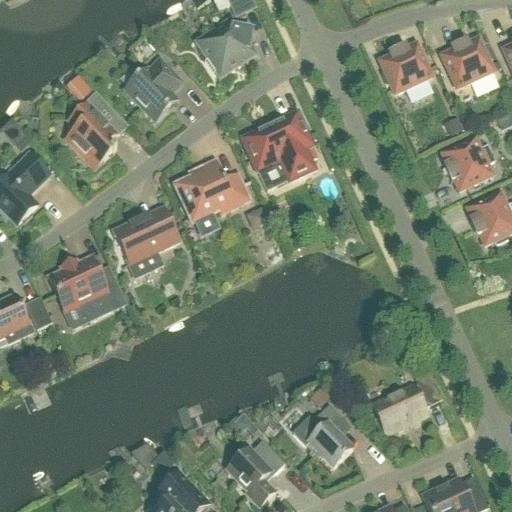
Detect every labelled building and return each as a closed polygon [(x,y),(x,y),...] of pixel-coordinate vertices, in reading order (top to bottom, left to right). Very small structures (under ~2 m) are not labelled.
[(452,16),(442,19),(451,48),(460,46),(452,16)] [(215,77),(220,83),(255,60),(249,52),(252,37),(237,34),(231,25),(196,48),(207,65),(204,67),(212,79),(215,77)] [(456,95),(493,78),(488,67),(491,66),(486,55),(483,56),(478,46),(467,51),(465,48),(451,55),(452,57),(441,62),(456,95)] [(384,79),(381,80),(386,91),(390,90),(395,100),(405,95),(427,85),(431,83),(416,51),(405,56),(404,53),(389,60),(390,63),(379,68),(384,79)] [(511,75),(511,52),(503,56),(511,75)] [(147,75),(125,96),(157,130),(166,121),(164,119),(177,106),(170,100),(181,89),(159,66),(148,77),(147,75)] [(88,111),(86,109),(68,127),(76,135),(65,147),(94,177),(111,160),(112,162),(116,158),(113,155),(112,155),(107,150),(117,141),(125,132),(107,113),(97,102),(88,111)] [(241,145),(257,177),(279,167),(289,188),(314,176),(304,155),(312,152),(299,124),(285,130),(283,125),(241,145)] [(462,136),(456,124),(444,129),(450,142),(462,136)] [(21,157),(31,147),(24,140),(14,150),(21,157)] [(447,172),(444,173),(451,188),(454,186),(459,197),(491,182),(486,171),(494,167),(487,152),(479,156),(475,146),(464,151),(462,148),(451,153),(453,156),(442,161),(447,172)] [(0,213),(16,231),(37,211),(28,201),(49,181),(29,161),(4,184),(3,184),(0,183),(0,213)] [(236,181),(224,187),(215,168),(200,175),(202,179),(175,192),(192,228),(219,216),(221,220),(248,206),(236,181)] [(500,200),(467,215),(472,226),(470,227),(476,242),(479,241),(484,252),(495,247),(496,250),(507,245),(506,241),(511,238),(511,209),(506,212),(500,200)] [(179,248),(163,214),(113,238),(129,271),(179,248)] [(63,317),(79,309),(89,329),(115,316),(90,264),(77,270),(76,267),(60,274),(62,277),(48,284),(63,317)] [(0,344),(5,343),(8,350),(32,339),(14,301),(0,307),(0,344)] [(37,336),(51,330),(39,304),(25,311),(37,336)] [(425,374),(412,380),(418,391),(431,385),(425,374)] [(319,415),(332,402),(323,392),(310,405),(319,415)] [(426,422),(412,393),(372,412),(378,425),(374,427),(380,438),(383,437),(385,441),(426,422)] [(337,420),(329,411),(313,426),(309,422),(292,439),(305,452),(309,449),(333,474),(352,456),(327,430),(337,420)] [(252,442),(257,436),(250,429),(245,434),(252,442)] [(249,455),(226,477),(246,498),(245,500),(256,511),(259,511),(275,498),(263,486),(270,479),(273,482),(284,471),(262,448),(252,458),(249,455)] [(162,480),(173,469),(163,459),(152,470),(162,480)] [(290,487),(296,498),(311,489),(305,478),(290,487)] [(207,511),(209,511),(178,480),(154,504),(161,511),(207,511)] [(458,486),(422,503),(425,511),(485,511),(473,484),(460,490),(458,486)]
